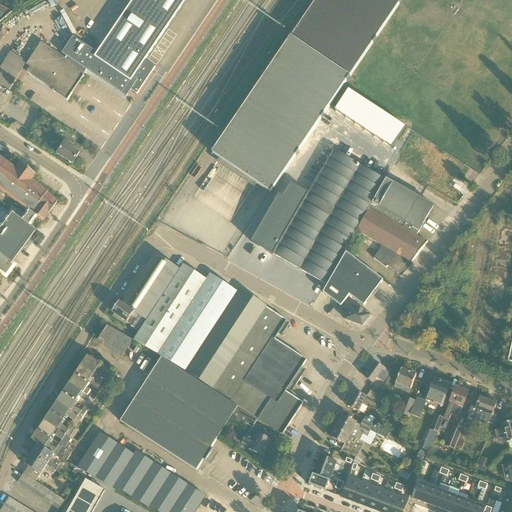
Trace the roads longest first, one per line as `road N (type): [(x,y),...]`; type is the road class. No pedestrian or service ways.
road 1 (unclassified): [(361,345),(177,240),(147,246),(78,342)]
road 2 (unclassified): [(0,134),(84,188),(0,312)]
road 3 (unclassified): [(372,334),(511,154)]
road 4 (unknown): [(466,213),(341,130),(305,158)]
road 5 (unclassified): [(283,488),(361,345)]
road 6 (residential): [(78,342),(0,479)]
road 7 (residential): [(511,390),(372,334)]
